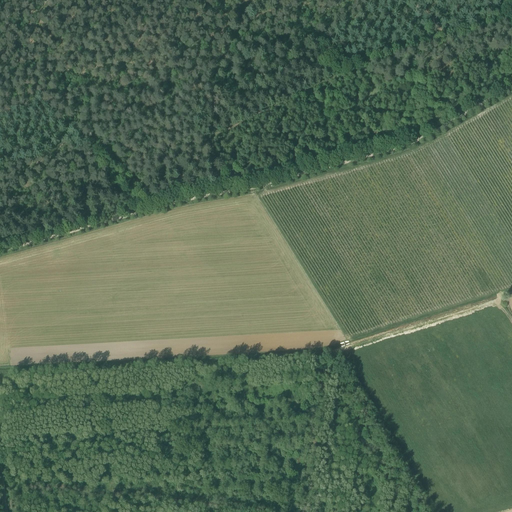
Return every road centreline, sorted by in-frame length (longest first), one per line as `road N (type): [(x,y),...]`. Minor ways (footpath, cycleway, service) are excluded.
road 1 (track): [(511,87),(399,147),(231,192)]
road 2 (track): [(231,192),(0,252)]
road 3 (track): [(392,0),(320,40),(235,56)]
road 4 (track): [(184,74),(90,108),(68,107),(38,86)]
